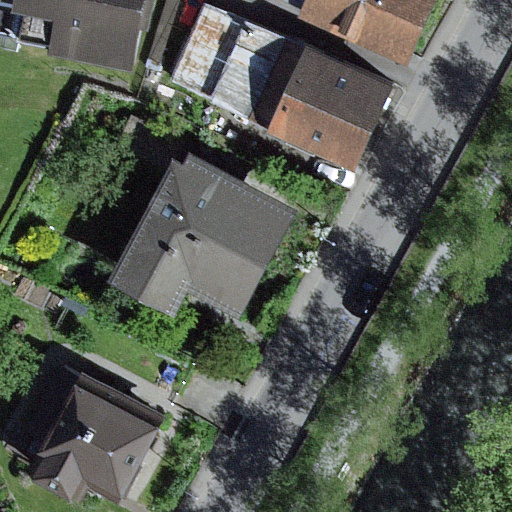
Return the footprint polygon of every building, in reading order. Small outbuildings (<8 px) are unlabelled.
[(150,0),(0,0),(0,31),(137,61),(150,0)] [(167,0),(147,65),(160,69),(181,0),(167,0)] [(214,93),(250,13),(219,0),(206,0),(173,75),(214,93)] [(438,0),(286,0),(412,57),(438,0)] [(256,112),(292,31),(250,13),(214,93),(256,112)] [(401,78),(292,31),(256,112),(294,130),(289,141),(321,154),(325,144),(366,161),(401,78)] [(133,115),(121,144),(149,155),(160,127),(133,115)] [(305,206),(188,142),(116,273),(183,309),(197,282),(248,310),(305,206)] [(169,414),(83,370),(32,467),(86,495),(93,481),(126,498),(169,414)]
